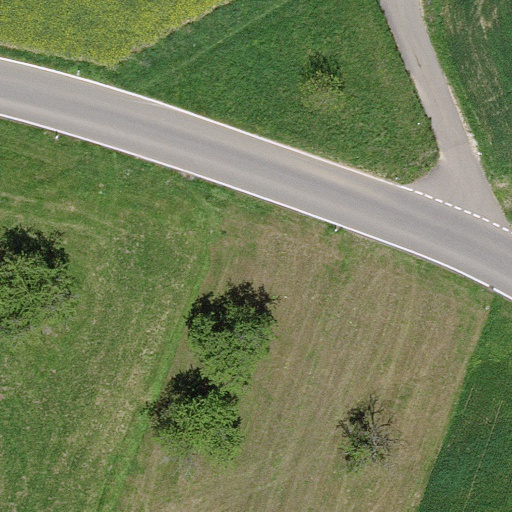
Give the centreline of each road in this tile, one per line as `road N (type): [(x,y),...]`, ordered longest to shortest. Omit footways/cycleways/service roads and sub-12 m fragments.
road 1 (tertiary): [(463,241),(103,111),(0,86)]
road 2 (residential): [(398,0),(461,156),(469,200),(463,241)]
